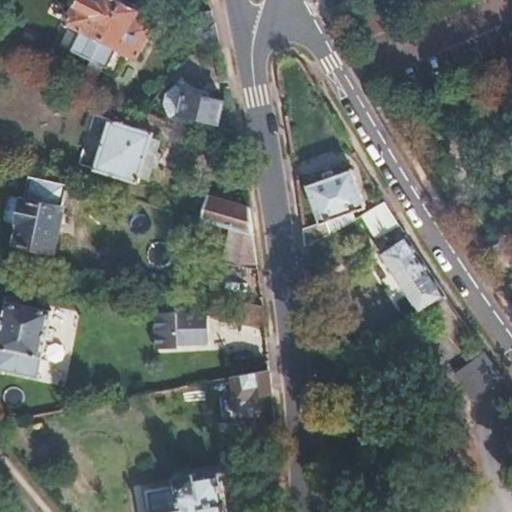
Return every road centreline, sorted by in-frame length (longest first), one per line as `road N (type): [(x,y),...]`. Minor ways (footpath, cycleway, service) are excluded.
road 1 (residential): [(304,511),(256,96)]
road 2 (residential): [(289,11),(310,29),(439,244),(511,343)]
